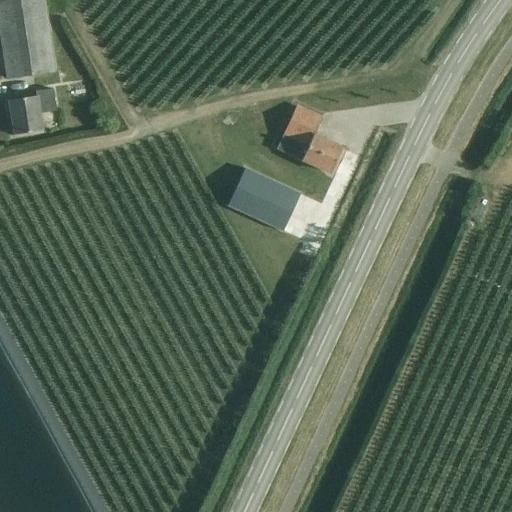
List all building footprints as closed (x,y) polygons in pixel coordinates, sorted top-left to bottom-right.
[(0,0),(0,36),(7,79),(55,71),(43,0),(0,0)] [(74,96),(87,92),(84,79),(71,82),(74,96)] [(56,111),(53,89),(35,92),(36,96),(8,100),(13,135),(42,131),(40,114),(56,111)] [(342,149),(320,138),(314,136),(322,117),(297,106),(284,134),(308,146),(302,160),(331,174),(342,149)] [(228,206),(282,231),(299,193),(245,169),(228,206)]
